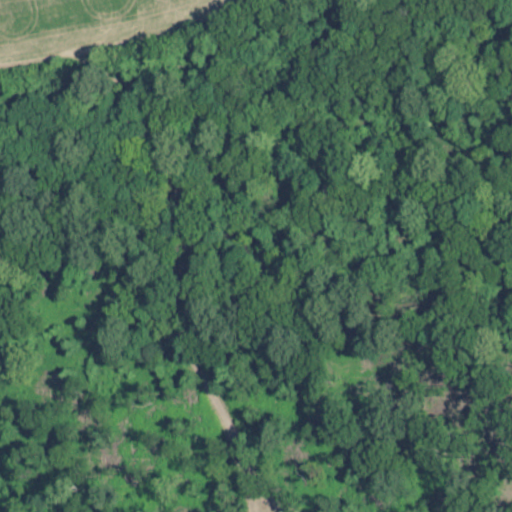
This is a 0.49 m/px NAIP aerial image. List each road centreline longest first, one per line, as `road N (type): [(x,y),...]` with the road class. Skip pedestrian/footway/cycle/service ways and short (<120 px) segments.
road 1 (residential): [(117,48),(176,183),(185,231),(176,318),(230,436),(254,511)]
road 2 (residential): [(0,46),(79,54),(270,23),(328,0)]
